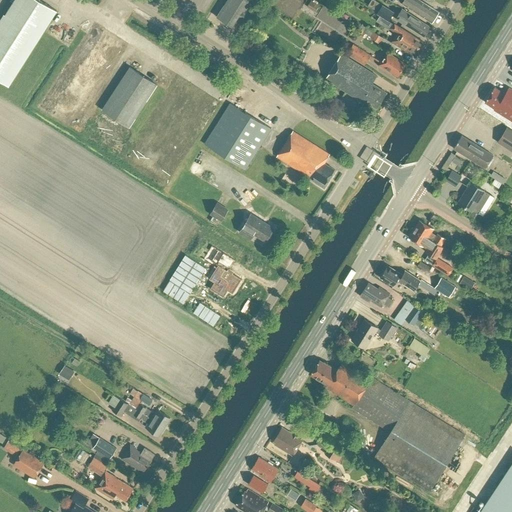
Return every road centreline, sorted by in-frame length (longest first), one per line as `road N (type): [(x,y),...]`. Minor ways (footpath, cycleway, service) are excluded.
road 1 (unclassified): [(137,511),(365,152)]
road 2 (primary): [(205,511),(411,186)]
road 3 (unclassified): [(365,152),(139,0)]
road 4 (primary): [(411,186),(511,25)]
road 5 (unclassified): [(365,152),(460,0)]
road 6 (unclassified): [(511,251),(411,186)]
